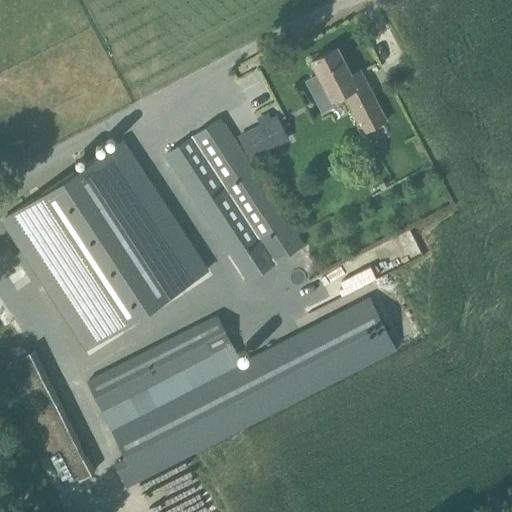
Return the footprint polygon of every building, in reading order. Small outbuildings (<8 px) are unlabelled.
[(323,113),(336,107),(338,105),(334,98),(344,93),(364,131),(386,120),(360,71),(351,75),(337,48),(312,60),(319,74),(307,81),(323,113)] [(304,245),(288,220),(221,116),(164,155),(247,281),(304,245)] [(250,158),(272,147),(260,125),(239,137),(250,158)] [(209,270),(123,139),(5,216),(0,220),(11,236),(86,350),(209,270)] [(270,330),(340,298),(333,283),(263,315),(270,330)] [(127,487),(143,478),(397,350),(370,295),(110,427),(124,455),(114,460),(127,487)] [(103,411),(214,356),(198,323),(86,379),(103,411)]
